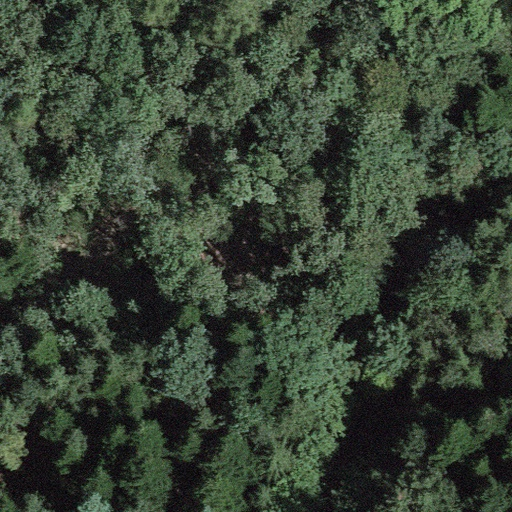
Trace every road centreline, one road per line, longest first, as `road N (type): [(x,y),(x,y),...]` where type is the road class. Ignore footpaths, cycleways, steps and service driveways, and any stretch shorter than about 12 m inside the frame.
road 1 (track): [(323,511),(344,417),(378,324),(433,251)]
road 2 (track): [(433,251),(406,0)]
